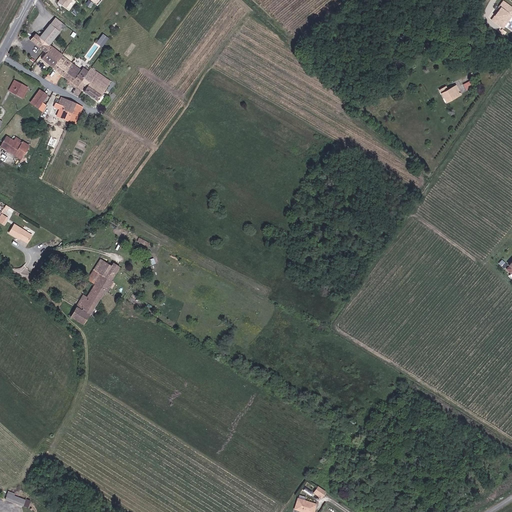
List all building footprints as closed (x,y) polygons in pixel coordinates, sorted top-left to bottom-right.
[(59,0),(57,3),(67,8),(71,0),(59,0)] [(500,8),(491,20),(500,26),(503,22),(502,22),(507,14),(510,16),(511,14),(511,8),(502,1),(498,7),(500,8)] [(503,22),(500,26),(502,28),(510,16),(507,14),(502,22),(503,22)] [(55,17),(50,24),(59,32),(65,25),(55,17)] [(52,68),(62,56),(51,47),(50,47),(48,45),(59,32),(50,24),(39,37),(34,34),(30,40),(46,53),(41,59),(52,68)] [(102,46),(108,37),(102,33),(95,42),(102,46)] [(67,69),(72,63),(62,56),(52,68),(57,71),(63,76),(68,69),(67,69)] [(81,71),(72,63),(67,69),(68,69),(63,76),(77,87),(88,72),(83,68),(81,71)] [(111,82),(91,68),(88,72),(77,87),(83,92),(97,101),(111,82)] [(26,88),(15,82),(10,92),(21,98),(26,88)] [(446,102),(451,100),(450,98),(453,97),(453,98),(460,95),(455,86),(447,90),(445,87),(439,90),(446,102)] [(46,106),(42,103),(47,96),(39,91),(30,103),(43,112),(46,106)] [(56,99),(55,103),(73,111),(76,104),(61,97),(59,100),(56,99)] [(68,121),(73,111),(55,103),(53,107),(59,109),(57,116),(68,121)] [(76,104),(73,111),(68,121),(75,124),(83,107),(76,104)] [(6,137),(1,145),(8,150),(7,151),(14,155),(15,154),(22,159),(29,147),(22,142),(20,145),(6,137)] [(9,232),(16,237),(16,236),(27,242),(32,235),(14,224),(9,232)] [(147,246),(149,243),(131,234),(129,238),(147,246)] [(87,280),(94,285),(95,284),(105,291),(116,273),(109,269),(111,266),(100,258),(87,280)] [(113,263),(111,266),(109,269),(116,273),(120,267),(113,263)] [(83,294),(76,307),(89,315),(105,291),(95,284),(94,285),(92,288),(95,289),(90,297),(88,296),(87,297),(83,294)] [(89,315),(76,307),(70,316),(83,325),(89,315)] [(321,498),(325,491),(318,486),(313,493),(321,498)] [(5,499),(23,506),(25,500),(7,493),(5,499)] [(304,500),(298,498),(294,509),(303,511),(313,511),(316,504),(304,500)]
